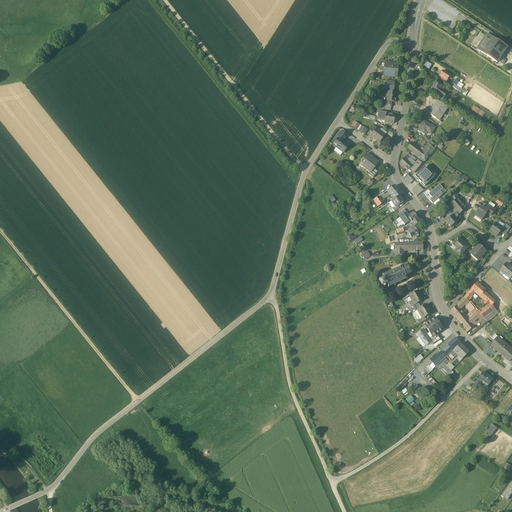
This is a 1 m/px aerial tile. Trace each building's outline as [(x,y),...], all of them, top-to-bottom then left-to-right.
[(492,38),(488,35),(487,37),(485,36),(477,48),(479,49),(478,50),(486,56),(487,56),(497,41),(492,38)] [(507,48),(497,41),(487,56),(487,57),(497,63),(499,59),(501,60),(506,53),(505,52),(507,48)] [(398,65),(385,64),(384,72),(389,73),(397,73),(398,65)] [(450,76),(443,71),(441,73),(440,73),(439,76),(439,77),(446,81),(450,76)] [(388,92),(393,93),(394,82),(386,81),(385,91),(388,92)] [(442,86),(436,82),(431,89),(433,90),(432,92),(434,93),(435,92),(437,93),(439,90),(440,90),(442,86)] [(462,90),(452,83),(450,86),(460,93),(462,90)] [(393,93),(388,92),(387,101),(391,102),(395,102),(396,102),(396,98),(395,98),(396,93),(393,93)] [(437,101),(428,114),(441,122),(445,116),(443,114),(448,108),(437,101)] [(485,113),(473,106),(471,110),(478,115),(477,117),(481,120),(485,113)] [(383,113),(378,112),(377,120),(384,121),(385,115),(386,115),(386,113),(383,113)] [(390,117),(387,116),(387,115),(386,115),(385,115),(384,121),(384,123),(393,124),(394,116),(391,115),(390,117)] [(435,128),(424,121),(418,131),(425,135),(426,132),(431,135),(435,128)] [(359,125),(354,122),(352,126),(364,135),(367,130),(359,125)] [(380,131),(377,129),(373,134),(370,137),(379,143),(384,136),(380,132),(380,131)] [(347,135),(342,131),(338,137),(343,141),(347,135)] [(343,141),(338,137),(333,145),(336,148),(343,153),(349,146),(342,141),(343,141)] [(421,150),(411,143),(407,148),(417,155),(421,150)] [(427,144),(422,151),(421,150),(417,155),(425,161),(434,149),(428,145),(427,144)] [(343,153),(336,148),(334,151),(340,156),(343,153)] [(378,162),(367,154),(359,164),(370,172),(373,168),(378,162)] [(410,159),(406,156),(399,164),(407,171),(411,165),(414,162),(410,159)] [(417,164),(414,161),(414,162),(411,165),(417,170),(419,167),(420,166),(417,164)] [(434,176),(425,167),(415,178),(425,186),(434,176)] [(378,172),(373,168),(370,172),(368,174),(373,178),(378,172)] [(412,181),(407,176),(404,179),(409,184),(412,181)] [(469,182),(466,187),(471,190),(474,186),(469,182)] [(433,190),(429,194),(432,198),(430,200),(433,203),(443,194),(441,191),(443,188),(440,184),(433,190)] [(402,195),(394,186),(387,191),(389,194),(395,200),(399,196),(402,195)] [(423,191),(418,186),(413,191),(417,197),(423,191)] [(431,187),(424,193),(426,196),(429,194),(433,190),(431,187)] [(387,191),(374,200),(378,207),(385,202),(382,199),(389,194),(387,191)] [(473,193),(467,191),(465,197),(471,199),(473,193)] [(403,202),(399,196),(395,200),(391,202),(395,208),(397,206),(403,202)] [(326,202),(333,211),(337,208),(333,202),(335,201),(333,197),(326,202)] [(457,200),(453,202),(448,207),(450,210),(452,212),(454,210),(456,212),(457,211),(460,215),(466,209),(457,200)] [(485,210),(481,207),(478,210),(479,210),(474,217),(481,221),(486,213),(490,216),(492,213),(485,208),(485,210)] [(401,217),(399,218),(402,221),(397,225),(398,227),(404,226),(410,221),(407,217),(409,216),(406,213),(401,217)] [(418,219),(413,213),(409,216),(407,217),(410,221),(412,224),(418,219)] [(452,216),(445,222),(450,228),(457,222),(454,219),(452,216)] [(502,228),(495,223),(489,232),(496,237),(500,231),(502,228)] [(505,224),(500,231),(505,235),(510,228),(505,224)] [(414,226),(407,231),(411,237),(418,233),(414,226)] [(396,235),(388,237),(390,243),(395,243),(397,243),(397,239),(405,236),(404,232),(398,234),(396,235)] [(468,247),(458,239),(452,245),(458,250),(456,253),(460,256),(468,247)] [(397,243),(395,243),(395,256),(404,254),(403,250),(407,250),(407,251),(411,251),(411,243),(397,243)] [(423,243),(411,243),(411,251),(423,250),(423,243)] [(478,245),(470,255),(477,261),(485,252),(478,245)] [(367,251),(362,254),(365,260),(370,257),(367,251)] [(405,264),(400,266),(400,267),(401,268),(396,270),(395,269),(394,269),(395,270),(390,273),(389,272),(389,273),(384,275),(382,275),(382,276),(383,276),(384,278),(383,278),(383,279),(379,281),(382,287),(383,287),(384,287),(385,287),(386,286),(386,285),(387,286),(387,285),(388,287),(388,288),(389,289),(389,287),(395,285),(395,286),(396,285),(395,284),(400,282),(401,283),(401,282),(406,279),(408,280),(408,279),(407,279),(406,277),(406,276),(410,275),(411,275),(410,274),(411,273),(412,274),(412,273),(412,271),(413,271),(413,270),(412,270),(411,269),(412,269),(411,268),(411,269),(410,268),(410,267),(409,267),(409,268),(407,268),(407,267),(409,267),(407,263),(405,264)] [(511,276),(511,268),(507,264),(501,271),(510,279),(511,276)] [(484,290),(477,284),(471,289),(475,292),(479,296),(483,292),(484,290)] [(471,289),(464,298),(467,301),(475,292),(471,289)] [(418,291),(410,296),(415,304),(418,302),(423,299),(418,291)] [(494,301),(483,292),(479,296),(485,301),(483,303),(487,306),(489,304),(491,305),(494,301)] [(456,306),(460,311),(465,305),(464,304),(464,305),(460,302),(456,306)] [(479,312),(472,302),(470,304),(471,306),(473,308),(477,313),(479,312)] [(421,307),(418,309),(418,310),(423,318),(425,317),(432,313),(427,304),(421,307)] [(487,306),(479,312),(477,313),(483,319),(495,309),(491,305),(489,304),(487,306)] [(460,311),(456,306),(451,312),(459,322),(465,317),(460,311)] [(477,313),(473,308),(470,311),(474,315),(468,321),(473,327),(483,319),(477,313)] [(495,316),(492,312),(483,319),(486,323),(495,316)] [(465,317),(459,322),(467,332),(473,327),(468,321),(465,317)] [(435,318),(424,325),(429,333),(426,335),(423,330),(418,334),(426,346),(431,342),(429,340),(436,334),(443,330),(440,326),(441,325),(439,322),(438,323),(435,318)] [(436,334),(429,340),(431,342),(433,345),(440,340),(436,334)] [(511,358),(511,349),(498,337),(492,345),(500,352),(500,353),(509,362),(511,358)] [(441,351),(446,357),(460,344),(454,338),(441,351)] [(469,353),(460,344),(446,357),(451,362),(457,355),(462,360),(469,353)] [(446,357),(441,351),(437,355),(435,354),(429,360),(436,367),(446,357)] [(417,364),(423,358),(420,355),(414,360),(417,364)] [(427,367),(421,373),(425,378),(433,370),(428,366),(427,367)] [(492,380),(483,373),(477,380),(481,382),(487,387),(492,380)] [(481,382),(477,380),(471,389),(476,392),(480,387),(478,386),(481,382)] [(492,424),(485,433),(489,436),(496,428),(492,424)] [(511,482),(506,491),(506,490),(502,496),(508,500),(511,493),(511,482)]
